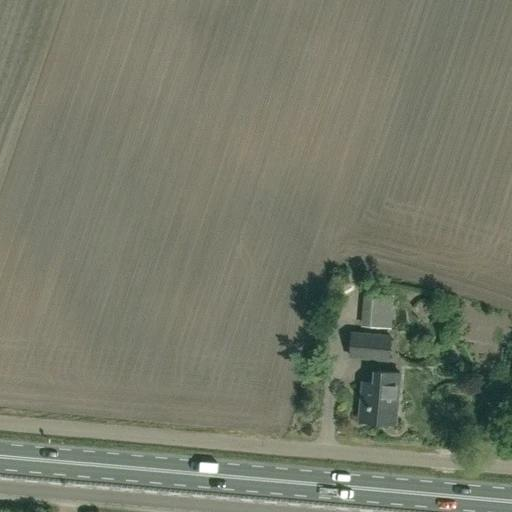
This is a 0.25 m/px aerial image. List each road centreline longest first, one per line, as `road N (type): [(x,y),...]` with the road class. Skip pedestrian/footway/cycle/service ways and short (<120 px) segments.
road 1 (primary): [(511,501),(0,455)]
road 2 (unclassified): [(511,466),(0,422)]
road 3 (unclassified): [(239,511),(0,489)]
